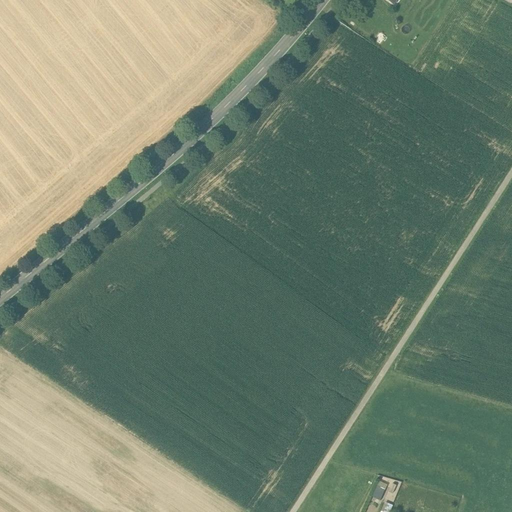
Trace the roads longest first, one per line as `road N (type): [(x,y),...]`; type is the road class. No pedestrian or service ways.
road 1 (secondary): [(324,0),(162,164),(0,296)]
road 2 (residential): [(293,511),(511,171)]
